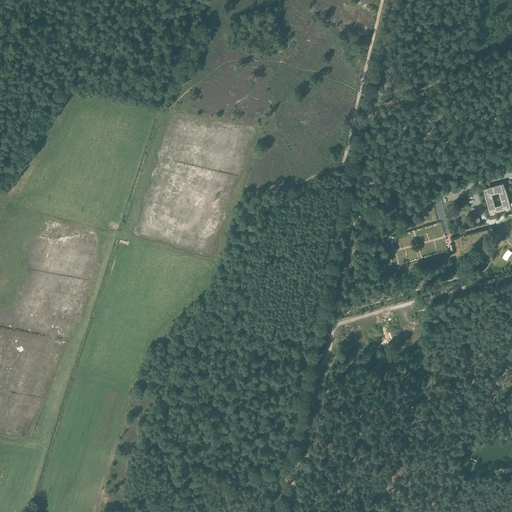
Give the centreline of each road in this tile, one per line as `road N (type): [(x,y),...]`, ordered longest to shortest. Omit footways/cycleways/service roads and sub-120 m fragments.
road 1 (unknown): [(376,0),(347,199),(284,511)]
road 2 (track): [(113,235),(27,511)]
road 3 (track): [(347,199),(358,196),(396,0)]
road 4 (track): [(511,41),(396,99),(376,98)]
